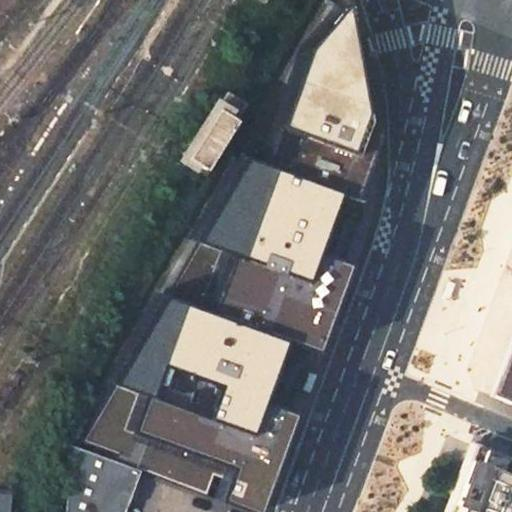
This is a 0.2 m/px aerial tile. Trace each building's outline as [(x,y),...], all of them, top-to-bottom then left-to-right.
[(338,0),(322,0),(224,167),(361,217),(372,171),(374,145),(372,120),(361,68),(338,0)] [(226,91),(184,157),(202,168),(244,102),(226,91)] [(253,511),(361,217),(224,167),(68,444),(139,471),(246,511),(253,511)] [(488,397),(511,406),(511,382),(511,377),(511,331),(509,340),(490,391),(488,397)] [(68,444),(64,511),(123,511),(139,471),(68,444)] [(511,511),(511,461),(470,444),(444,511),(511,511)] [(0,511),(6,511),(9,495),(0,494),(0,511)]
